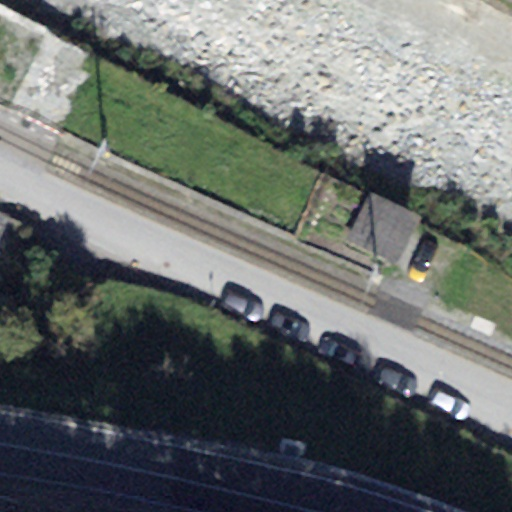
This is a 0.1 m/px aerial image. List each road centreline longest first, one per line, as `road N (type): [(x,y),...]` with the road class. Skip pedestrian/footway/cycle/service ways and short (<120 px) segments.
road 1 (residential): [(511,406),(0,170)]
road 2 (primary): [(304,511),(0,443)]
